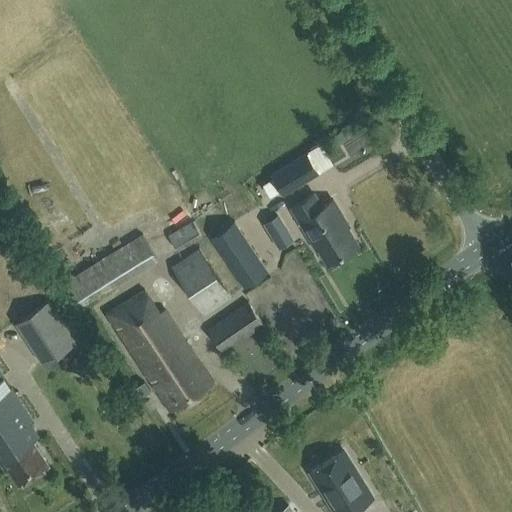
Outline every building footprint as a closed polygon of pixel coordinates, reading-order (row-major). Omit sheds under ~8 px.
[(306,155),(271,175),(283,195),(318,174),(306,155)] [(255,181),(262,195),(272,191),(266,177),(255,181)] [(322,207),(314,194),(290,208),(316,251),(320,249),(328,263),(356,246),(340,219),(342,218),(332,201),(322,207)] [(36,217),(42,226),(35,231),(45,247),(74,228),(65,215),(59,219),(51,207),(36,217)] [(278,214),(264,222),(280,248),(294,239),(278,214)] [(178,252),(203,238),(193,221),(168,235),(178,252)] [(234,221),(210,237),(244,288),(268,272),(234,221)] [(142,234),(65,281),(81,307),(158,259),(142,234)] [(199,247),(171,266),(204,315),(232,296),(199,247)] [(159,314),(144,290),(107,315),(171,412),(213,384),(165,310),(159,314)] [(224,352),(263,325),(248,303),(209,330),(224,352)] [(62,322),(33,341),(47,362),(76,343),(62,322)] [(225,353),(243,382),(271,365),(253,336),(225,353)] [(48,464),(33,440),(38,437),(30,424),(33,422),(0,371),(0,461),(4,459),(19,483),(48,464)] [(349,511),(372,498),(343,452),(311,472),(335,511),(349,511)]
